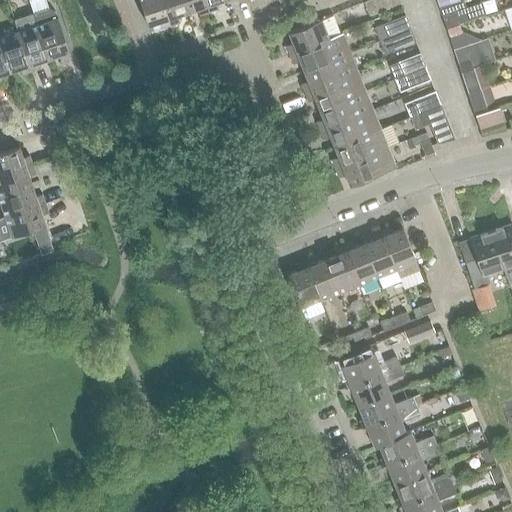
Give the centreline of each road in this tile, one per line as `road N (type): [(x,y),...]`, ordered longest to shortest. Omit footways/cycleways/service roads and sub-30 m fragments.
road 1 (residential): [(339,511),(248,281),(257,245),(296,228)]
road 2 (residential): [(239,57),(75,103),(71,90),(0,114)]
road 3 (residential): [(296,228),(417,180),(511,159)]
road 4 (residential): [(296,228),(239,57)]
